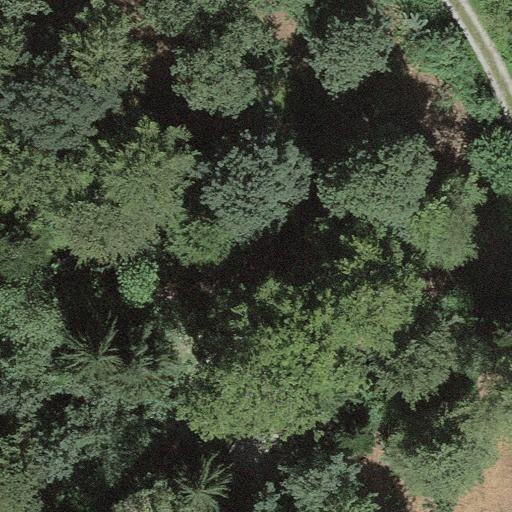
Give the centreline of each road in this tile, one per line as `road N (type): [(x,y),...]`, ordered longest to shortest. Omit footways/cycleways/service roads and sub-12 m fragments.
road 1 (track): [(230,0),(266,94),(280,160),(275,213),(257,269),(141,511)]
road 2 (track): [(511,114),(452,0)]
